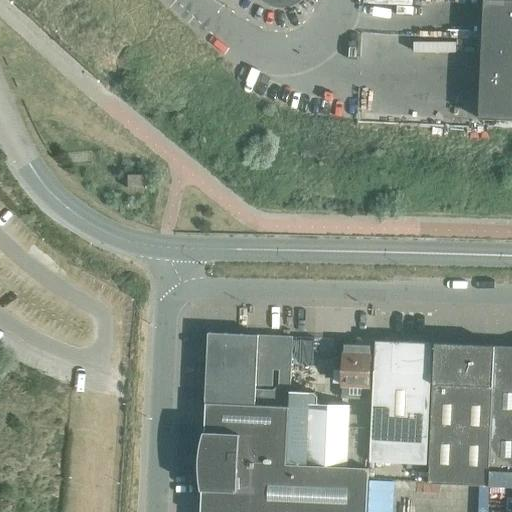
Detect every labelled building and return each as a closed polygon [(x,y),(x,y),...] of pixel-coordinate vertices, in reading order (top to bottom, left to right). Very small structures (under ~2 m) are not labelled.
[(511,0),(483,0),(482,38),(511,39),(511,0)] [(511,39),(482,38),(477,118),(511,119),(511,39)] [(146,174),(128,174),(128,188),(146,188),(146,174)] [(206,402),(290,406),(291,391),(293,336),(209,332),(206,402)] [(312,360),(313,338),(295,337),(294,360),(312,360)] [(372,339),(358,339),(358,345),(345,344),(343,384),(370,385),(372,339)] [(433,342),(376,340),(370,461),(416,463),(416,467),(427,468),(433,342)] [(495,345),(435,342),(435,343),(436,343),(429,482),(489,485),(495,345)] [(511,345),(495,345),(489,485),(511,485),(511,345)] [(290,406),(287,463),(306,464),(366,467),(367,427),(349,426),(350,404),(309,403),(309,392),(291,391),(290,406)] [(201,511),(367,511),(370,467),(366,467),(306,464),(287,463),(290,406),(206,402),(201,511)]
